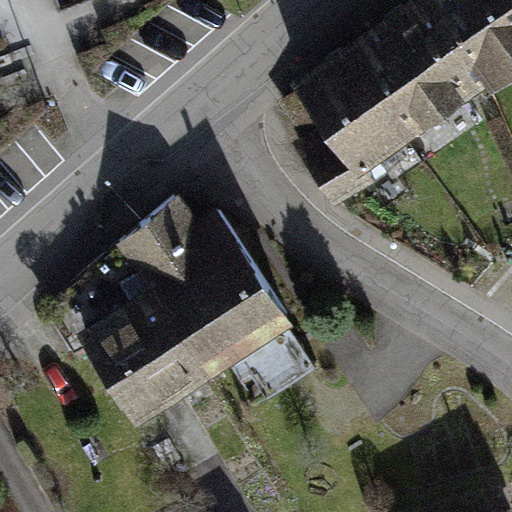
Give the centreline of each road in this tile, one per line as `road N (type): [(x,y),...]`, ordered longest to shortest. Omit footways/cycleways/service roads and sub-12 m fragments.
road 1 (residential): [(190,107),(315,241),(511,370)]
road 2 (residential): [(0,276),(190,107)]
road 3 (residential): [(190,107),(315,0)]
